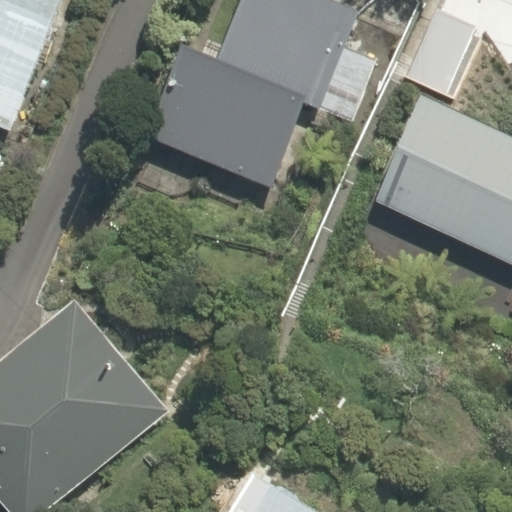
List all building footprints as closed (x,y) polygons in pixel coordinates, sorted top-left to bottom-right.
[(0,0),(0,125),(12,131),(68,0),(0,0)] [(153,134),(277,187),(313,102),(330,109),(330,108),(358,120),(385,57),(358,46),(370,19),(373,12),(345,0),(248,0),(224,55),(193,42),(153,134)] [(383,199),(511,258),(511,129),(432,93),(383,199)] [(0,499),(9,511),(46,511),(175,412),(87,300),(0,367),(0,499)] [(331,511),(264,471),(263,471),(238,511),(331,511)]
